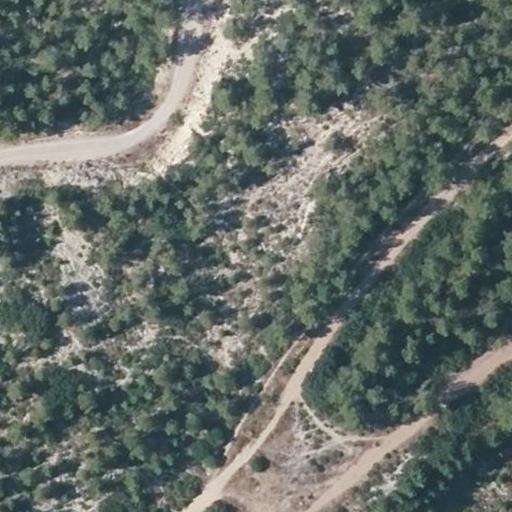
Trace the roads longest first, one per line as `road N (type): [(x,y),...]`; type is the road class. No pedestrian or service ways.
road 1 (unknown): [(192,511),(258,435),(320,337),(462,176),(511,133)]
road 2 (track): [(0,158),(143,141),(168,118),(182,84),(194,0)]
road 3 (unknown): [(511,354),(421,416),(316,511)]
